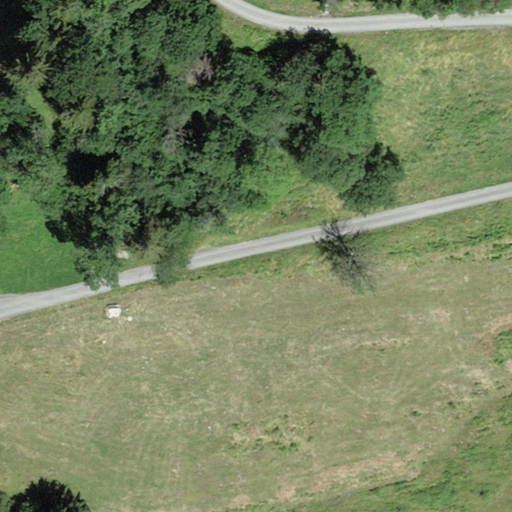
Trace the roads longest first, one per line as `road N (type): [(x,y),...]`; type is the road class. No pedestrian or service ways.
road 1 (residential): [(0,312),(511,189)]
road 2 (residential): [(511,16),(301,24),(222,0)]
